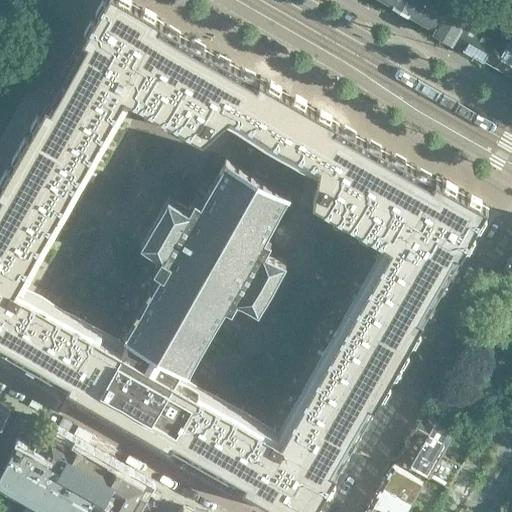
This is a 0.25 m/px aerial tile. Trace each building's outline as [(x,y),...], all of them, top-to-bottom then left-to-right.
[(385,0),(393,5),(407,13),(434,28),(433,31),(451,42),(462,22),(473,3),(466,0),(385,0)] [(372,395),(379,384),(384,387),(431,304),(416,295),(434,262),(447,269),(481,210),(455,195),(459,189),(366,135),(361,143),(343,133),(346,125),(346,123),(346,120),(345,120),(345,118),(343,117),(341,115),(339,114),(337,114),(335,114),(333,115),(332,115),(330,116),(326,123),(307,128),(298,123),(301,118),(298,105),(285,109),(282,113),(273,108),(268,90),(271,82),(271,81),(271,79),(271,78),(271,77),(270,76),(269,74),(268,74),(267,72),(264,72),(262,71),(260,71),(258,72),(257,72),(256,73),(251,80),(233,70),(237,62),(143,8),(139,15),(114,1),(80,60),(89,65),(70,98),(54,89),(7,172),(12,175),(5,186),(0,183),(0,337),(60,372),(56,380),(184,452),(189,445),(207,455),(257,484),(258,481),(282,495),(285,507),(284,509),(288,511),(306,511),(310,511),(312,511),(323,493),(318,490),(325,479),(330,482),(377,398),(372,395)] [(495,66),(511,36),(511,25),(510,25),(499,43),(462,22),(451,42),(495,66)] [(511,36),(495,66),(495,67),(511,76),(511,36)] [(0,426),(10,409),(6,407),(6,406),(0,402),(0,426)] [(424,408),(396,457),(447,486),(459,464),(439,452),(452,428),(425,413),(427,410),(424,408)] [(144,488),(145,486),(143,484),(143,485),(142,485),(123,474),(124,473),(110,464),(109,466),(84,451),(85,450),(71,442),(70,443),(51,432),(49,430),(47,433),(48,433),(36,453),(17,443),(17,444),(14,442),(11,447),(12,448),(0,469),(0,479),(56,511),(134,511),(131,510),(143,488),(144,488)] [(410,498),(420,480),(392,464),(382,481),(410,498)] [(395,511),(401,511),(410,498),(382,481),(372,498),(395,511)] [(395,511),(372,498),(364,511),(395,511)]
